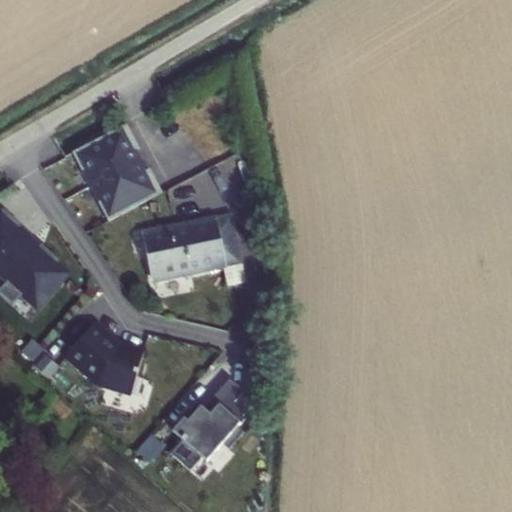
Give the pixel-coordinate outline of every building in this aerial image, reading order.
[(98,204),(108,222),(163,194),(154,178),(150,181),(145,173),(134,152),(130,144),(135,141),(127,126),(73,154),(82,173),(85,171),(101,202),(98,204)] [(208,216),(242,198),(223,162),(164,192),(179,221),(204,208),(208,216)] [(37,310),(68,276),(57,266),(59,263),(41,246),(34,254),(26,247),(31,242),(18,230),(20,228),(3,212),(0,214),(0,276),(7,284),(0,291),(0,296),(12,308),(22,297),(37,310)] [(230,218),(144,236),(154,282),(241,264),(245,285),(265,281),(253,228),(233,232),(230,218)] [(95,325),(66,359),(97,386),(131,396),(144,353),(128,349),(128,351),(118,348),(109,340),(110,338),(95,325)] [(48,378),(64,357),(50,346),(34,368),(48,378)] [(201,408),(187,423),(184,420),(172,433),(181,441),(169,455),(190,473),(202,459),(206,463),(223,445),(229,451),(244,434),(237,428),(244,421),(242,418),(244,415),(233,405),(244,393),(229,380),(209,403),(213,406),(206,413),(201,408)]
